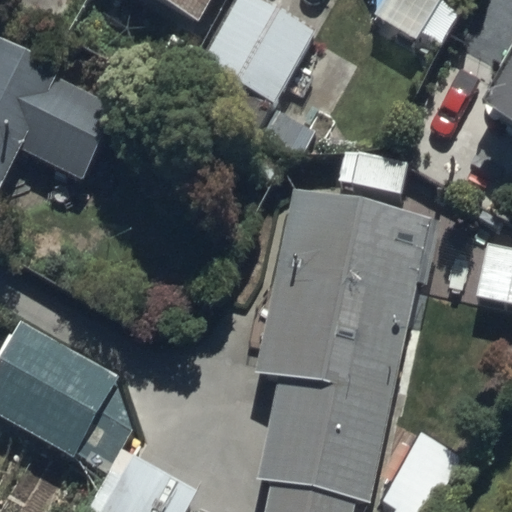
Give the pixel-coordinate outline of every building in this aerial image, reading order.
[(125,0),(200,42),(223,0),(125,0)] [(429,0),(452,12),(458,0),(429,0)] [(318,44),(244,6),(205,82),(278,121),(318,44)] [(0,212),(23,166),(87,198),(122,128),(59,97),(62,92),(0,61),(0,212)] [(511,95),(486,142),(511,156),(511,95)] [(377,511),(423,278),(435,281),(442,244),(293,216),(258,397),(283,402),(264,504),(277,506),(276,511),(377,511)] [(511,269),(489,264),(479,312),(511,319),(511,269)] [(24,341),(0,382),(0,429),(75,474),(120,397),(24,341)] [(196,511),(199,507),(157,484),(140,511),(196,511)]
